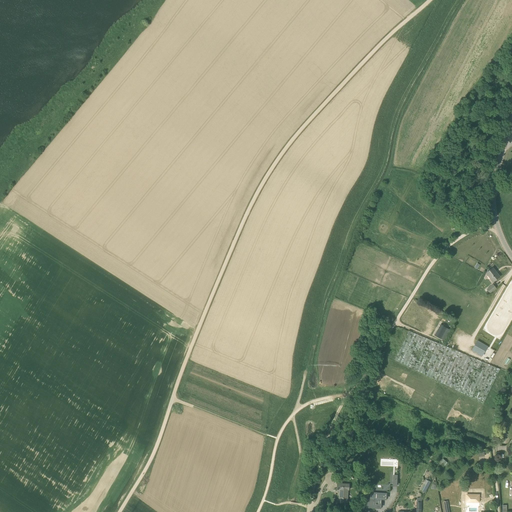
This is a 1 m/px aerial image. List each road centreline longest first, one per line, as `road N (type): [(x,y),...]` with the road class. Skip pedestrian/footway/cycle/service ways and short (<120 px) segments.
road 1 (track): [(427,0),(280,153),(227,257),(173,398)]
road 2 (track): [(286,502),(309,506),(333,427),(435,260),(451,241),(496,226)]
road 3 (track): [(173,398),(157,446),(119,511)]
